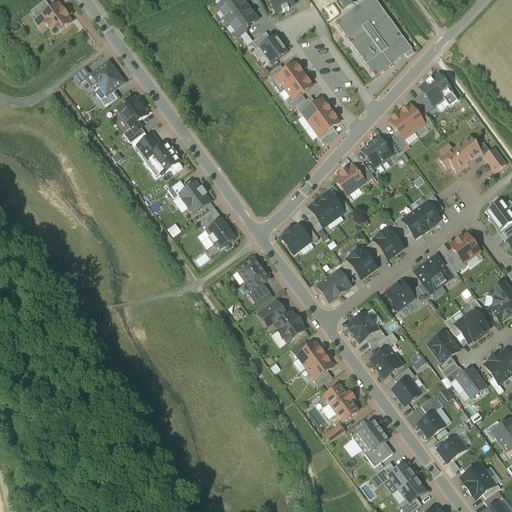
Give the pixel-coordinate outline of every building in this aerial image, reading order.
[(228,24),(248,10),(241,0),(237,0),(233,4),(231,5),(230,3),(226,3),(223,5),(219,8),(217,9),(220,14),(224,20),(228,24)] [(268,0),(276,16),(282,12),(283,14),(289,11),(288,10),(295,6),(293,2),(291,0),(268,0)] [(351,12),(335,24),(347,40),(349,39),(353,44),(351,46),(362,61),(363,60),(367,65),(366,66),(375,79),(392,67),(389,63),(394,59),(396,63),(412,51),(403,39),(401,40),(398,35),(399,34),(388,19),(387,20),(383,14),(384,13),(374,0),(367,0),(356,9),(357,10),(352,14),(351,12)] [(345,10),(354,6),(350,0),(340,0),(345,10)] [(42,18),(52,11),(45,2),(31,13),(36,21),(38,22),(42,19),(42,18)] [(50,30),(55,36),(71,24),(66,18),(67,18),(63,12),(62,12),(58,7),(52,11),(42,18),(42,19),(46,24),(45,25),(50,31),(50,30)] [(248,30),(258,23),(248,10),(228,24),(231,29),(235,35),(239,40),(241,38),(246,35),(247,34),(248,30)] [(46,24),(42,19),(38,22),(36,21),(34,22),(39,29),(45,25),(46,24)] [(258,49),(270,41),(266,34),(252,44),(251,45),(256,52),(259,50),(258,49)] [(246,35),(241,38),(248,48),(251,45),(252,44),(246,35)] [(270,41),(258,49),(259,50),(271,66),(288,54),(275,37),(270,41)] [(109,65),(92,77),(98,85),(103,92),(107,98),(114,92),(124,85),(109,65)] [(285,91),(304,77),(299,69),(298,69),(295,66),(285,73),(277,79),(277,80),(285,91)] [(277,79),(285,73),(280,67),(267,77),(272,83),(277,80),(277,79)] [(79,87),(86,82),(91,78),(85,71),(73,80),(79,87)] [(439,76),(431,81),(431,80),(426,84),(427,85),(420,90),(423,95),(433,108),(433,107),(443,100),(452,94),(439,76)] [(98,85),(92,77),(91,78),(86,82),(92,90),(98,85)] [(310,84),(304,77),(285,91),(293,101),(293,102),(301,96),(312,88),(309,85),(310,84)] [(103,92),(98,85),(92,90),(96,97),(103,92)] [(99,103),(107,98),(103,92),(96,97),(95,97),(99,103)] [(120,100),(114,92),(107,98),(99,103),(105,111),(120,100)] [(452,94),(443,100),(449,108),(458,102),(452,94)] [(423,95),(414,101),(424,114),(425,116),(434,109),(433,107),(433,108),(423,95)] [(293,112),(296,110),(306,103),(301,96),(293,102),(293,101),(288,105),(293,112)] [(134,99),(118,112),(131,129),(137,125),(147,117),(134,99)] [(303,119),(304,118),(302,116),(316,106),(311,99),(306,103),(296,110),(303,119)] [(443,100),(433,107),(434,109),(439,115),(449,108),(443,100)] [(316,106),(302,116),(304,118),(312,129),(332,114),(327,107),(326,108),(322,102),(316,106)] [(406,110),(399,115),(414,134),(423,127),(424,126),(418,118),(410,108),(407,111),(406,110)] [(332,114),(312,129),(319,139),(332,130),(338,125),(334,120),(335,119),(332,114)] [(424,114),(418,118),(424,126),(423,127),(427,132),(433,127),(425,116),(424,114)] [(404,142),(414,134),(399,115),(392,120),(393,121),(389,124),(398,135),(403,142),(404,142)] [(137,125),(131,129),(131,130),(135,135),(141,130),(137,125)] [(423,127),(414,134),(418,141),(428,133),(427,132),(423,127)] [(135,135),(131,130),(123,136),(130,146),(145,135),(141,130),(135,135)] [(326,150),(338,137),(332,130),(319,139),(318,140),(326,150)] [(414,134),(404,142),(408,147),(408,148),(418,141),(414,134)] [(403,142),(398,135),(392,139),(402,152),(408,147),(404,142),(403,142)] [(152,137),(138,148),(148,161),(149,160),(149,159),(162,150),(152,137)] [(402,152),(392,139),(383,146),(392,158),(391,158),(393,161),(403,154),(402,152)] [(462,146),(464,148),(472,142),(470,139),(462,146)] [(379,140),(373,145),(372,144),(367,148),(368,149),(362,153),(375,171),(376,170),(387,162),(391,158),(392,158),(383,146),(379,140)] [(443,158),(438,162),(446,171),(450,168),(456,175),(468,166),(467,165),(481,155),(484,159),(490,154),(483,145),(478,149),(472,142),(464,148),(462,146),(454,152),(453,151),(452,152),(443,158)] [(162,150),(149,159),(149,160),(151,162),(149,163),(159,176),(160,175),(162,177),(170,171),(178,165),(180,164),(176,159),(178,157),(172,150),(170,151),(167,146),(162,150)] [(440,153),(443,158),(452,152),(448,147),(440,153)] [(484,159),(483,160),(495,176),(506,167),(494,151),(490,154),(484,159)] [(387,162),(376,170),(380,176),(391,168),(387,162)] [(178,165),(170,171),(173,176),(182,170),(178,165)] [(363,165),(355,171),(364,184),(364,185),(365,186),(374,180),(363,165)] [(353,169),(347,173),(346,172),(340,176),(341,177),(335,182),(346,197),(347,197),(358,188),(364,185),(364,184),(355,171),(353,169)] [(180,184),(167,194),(173,203),(181,198),(180,196),(186,192),(180,184)] [(186,192),(180,196),(181,198),(185,203),(183,204),(188,211),(190,210),(195,216),(210,205),(204,197),(206,196),(202,191),(200,192),(195,185),(186,192)] [(358,188),(347,197),(353,204),(364,196),(358,188)] [(318,202),(333,222),(340,218),(344,215),(340,209),(333,200),(329,195),(322,201),(321,200),(318,202)] [(340,209),(345,205),(338,196),(333,200),(340,209)] [(424,204),(425,206),(427,204),(436,216),(443,211),(433,198),(424,204)] [(415,214),(425,206),(424,204),(420,200),(410,207),(415,214)] [(327,227),(333,222),(318,202),(315,204),(316,205),(308,211),(312,215),(319,224),(323,230),(327,227)] [(501,202),(485,213),(490,220),(500,234),(501,233),(511,225),(511,217),(504,207),(501,202)] [(425,206),(415,214),(428,232),(432,229),(432,228),(440,222),(436,216),(427,204),(425,206)] [(340,209),(344,215),(349,211),(345,205),(340,209)] [(214,211),(200,222),(207,231),(220,222),(213,213),(215,211),(214,211)] [(428,232),(415,214),(404,221),(402,223),(411,235),(415,241),(424,234),(425,235),(428,232)] [(306,219),(313,229),(319,224),(312,215),(306,219)] [(340,218),(333,222),(327,227),(330,232),(343,222),(340,218)] [(404,240),(411,235),(402,223),(404,221),(402,219),(393,226),(395,227),(397,231),(404,240)] [(503,235),(501,233),(500,234),(490,220),(488,222),(500,238),(503,235)] [(226,229),(220,222),(207,231),(205,233),(210,239),(208,240),(214,247),(215,247),(220,253),(236,240),(227,228),(226,229)] [(389,231),(395,227),(393,226),(391,223),(386,227),(389,231)] [(318,234),(323,230),(319,224),(313,229),(318,234)] [(507,241),(511,237),(511,225),(501,233),(503,235),(507,241)] [(308,227),(301,232),(311,244),(310,245),(311,247),(319,242),(308,227)] [(286,237),(281,240),(293,257),(310,245),(311,244),(301,232),(298,228),(293,231),(292,230),(285,235),(286,237)] [(373,243),(374,243),(377,247),(383,255),(388,262),(403,251),(398,244),(392,235),(389,231),(373,243)] [(398,244),(404,240),(397,231),(392,235),(398,244)] [(466,236),(450,248),(455,254),(463,266),(464,265),(465,264),(477,256),(480,254),(466,236)] [(371,251),(377,260),(383,255),(377,247),(371,251)] [(362,251),(347,263),(350,266),(356,275),(361,282),(377,270),(372,264),(365,255),(363,252),(362,251)] [(365,255),(372,264),(377,260),(371,251),(365,255)] [(463,266),(455,254),(445,261),(448,266),(455,274),(456,275),(466,268),(464,265),(463,266)] [(477,256),(465,264),(471,271),(483,262),(477,256)] [(436,259),(425,266),(441,287),(451,280),(451,279),(450,277),(444,269),(436,259)] [(254,261),(238,273),(247,285),(252,292),(253,293),(263,285),(269,281),(254,261)] [(351,279),(356,275),(350,266),(344,270),(347,274),(351,279)] [(431,295),(441,287),(425,266),(415,274),(423,285),(429,293),(431,295)] [(444,269),(450,277),(455,274),(448,266),(444,269)] [(343,269),(338,273),(339,273),(342,278),(347,274),(344,270),(343,269)] [(338,273),(328,281),(340,298),(345,294),(345,293),(351,289),(349,287),(342,278),(339,273),(338,273)] [(354,284),(347,274),(342,278),(349,287),(354,284)] [(455,274),(450,277),(451,279),(451,280),(454,283),(459,279),(456,275),(455,274)] [(318,288),(317,289),(322,297),(329,306),(334,301),(335,301),(340,298),(328,281),(318,288)] [(511,290),(506,283),(498,288),(507,301),(511,297),(511,290)] [(401,284),(385,296),(398,313),(410,304),(414,301),(409,295),(401,284)] [(247,296),(252,292),(247,285),(237,292),(243,299),(247,296)] [(263,285),(253,293),(252,292),(247,296),(254,306),(270,295),(263,285)] [(418,289),(424,297),(429,293),(423,285),(418,288),(418,289)] [(322,297),(317,289),(318,288),(317,287),(312,290),(319,299),(322,297)] [(494,301),(494,308),(490,311),(499,324),(511,315),(511,307),(507,301),(498,288),(490,294),(494,301)] [(409,295),(414,301),(410,304),(415,312),(428,302),(424,297),(418,289),(409,295)] [(424,297),(428,302),(433,298),(431,295),(429,293),(424,297)] [(469,306),(474,313),(475,312),(481,319),(485,315),(475,301),(469,306)] [(277,304),(259,318),(268,329),(275,324),(277,326),(286,319),(285,316),(286,316),(277,304)] [(365,317),(375,330),(378,328),(383,324),(372,311),(365,317)] [(474,313),(465,319),(479,339),(482,337),(482,336),(489,331),(481,319),(475,312),(474,313)] [(277,326),(274,327),(279,333),(277,334),(282,340),(283,339),(287,345),(305,332),(300,327),(302,326),(297,320),(296,321),(292,315),(286,319),(277,326)] [(365,317),(365,316),(347,329),(352,335),(351,335),(355,341),(355,340),(360,346),(365,342),(377,333),(375,330),(365,317)] [(479,339),(465,319),(455,326),(454,327),(460,335),(468,346),(476,341),(477,341),(479,339)] [(455,338),(460,335),(454,327),(455,326),(450,320),(444,324),(455,338)] [(377,333),(365,342),(371,351),(378,346),(386,340),(378,328),(375,330),(377,333)] [(279,351),(287,345),(283,339),(282,340),(277,334),(270,339),(279,351)] [(386,340),(378,346),(383,353),(388,350),(398,343),(392,335),(386,340)] [(459,353),(445,335),(429,347),(442,365),(442,366),(451,359),(459,353)] [(304,343),(291,353),(298,362),(299,361),(298,358),(309,350),(304,343)] [(309,350),(298,358),(299,361),(306,370),(325,357),(322,353),(322,354),(315,345),(309,350)] [(383,353),(371,362),(384,381),(402,367),(396,360),(395,360),(388,350),(383,353)] [(499,355),(494,359),(509,379),(511,376),(511,361),(505,352),(500,356),(499,355)] [(325,357),(306,370),(313,380),(315,382),(327,373),(333,369),(326,360),(327,360),(325,357)] [(414,366),(419,374),(429,367),(423,359),(414,366)] [(437,369),(446,379),(450,376),(458,370),(451,359),(442,366),(442,365),(437,369)] [(509,379),(494,359),(489,362),(489,364),(484,367),(493,379),(498,387),(509,379)] [(458,370),(450,376),(454,383),(457,381),(464,376),(459,369),(458,370)] [(464,376),(457,381),(462,388),(470,399),(471,401),(479,395),(486,390),(471,370),(464,376)] [(398,388),(408,381),(409,383),(414,379),(408,371),(394,381),(398,388)] [(327,373),(315,382),(313,380),(312,381),(319,390),(332,380),(327,373)] [(454,383),(450,376),(446,379),(450,386),(454,383)] [(414,379),(409,383),(420,396),(426,392),(416,378),(414,379)] [(441,383),(446,390),(447,391),(452,387),(450,386),(446,379),(441,383)] [(500,389),(498,387),(493,379),(488,383),(495,392),(500,389)] [(398,388),(393,392),(405,408),(420,397),(420,396),(409,383),(408,381),(398,388)] [(339,387),(323,399),(342,425),(358,413),(352,404),(355,402),(349,393),(346,396),(339,387)] [(470,399),(462,388),(456,392),(464,404),(470,399)] [(500,389),(495,392),(499,397),(504,394),(500,389)] [(446,390),(440,394),(447,404),(453,400),(447,391),(446,390)] [(440,394),(435,398),(442,408),(447,404),(440,394)] [(434,415),(435,415),(441,411),(443,409),(442,408),(435,398),(421,409),(428,419),(434,415)] [(441,411),(435,415),(444,428),(451,424),(441,411)] [(428,419),(418,426),(429,441),(445,429),(444,428),(435,415),(434,415),(428,419)] [(511,425),(509,422),(501,428),(492,434),(497,440),(506,453),(507,453),(511,449),(511,425)] [(374,423),(356,436),(370,455),(385,445),(388,442),(374,423)] [(497,440),(492,434),(501,428),(497,423),(483,433),(492,444),(497,440)] [(340,427),(325,438),(330,444),(344,434),(340,427)] [(456,439),(457,440),(465,433),(460,427),(446,438),(450,444),(456,439)] [(370,455),(356,436),(351,440),(365,458),(370,455)] [(450,444),(438,453),(447,466),(466,452),(457,440),(456,439),(450,444)] [(370,455),(365,458),(374,470),(393,456),(385,445),(370,455)] [(511,449),(507,453),(506,453),(502,456),(511,468),(511,467),(511,449)] [(389,482),(398,493),(415,480),(405,465),(395,472),(387,478),(389,482)] [(389,482),(387,478),(395,472),(390,466),(376,476),(383,486),(389,482)] [(495,488),(480,467),(461,481),(466,488),(464,488),(471,497),(472,496),(476,502),(482,497),(495,488)] [(426,494),(415,480),(398,493),(406,504),(408,507),(417,501),(426,494)] [(495,488),(482,497),(486,502),(500,491),(497,486),(495,488)] [(488,510),(497,504),(503,500),(498,494),(484,504),(488,510)] [(417,501),(408,507),(406,504),(400,509),(401,511),(416,511),(422,508),(417,501)]
